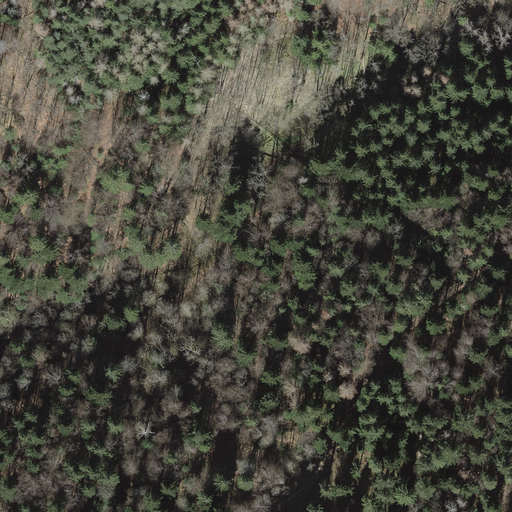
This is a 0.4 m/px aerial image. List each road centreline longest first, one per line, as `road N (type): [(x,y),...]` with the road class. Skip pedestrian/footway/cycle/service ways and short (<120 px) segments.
road 1 (track): [(257,511),(303,487),(318,469),(370,360)]
road 2 (track): [(370,360),(511,246)]
